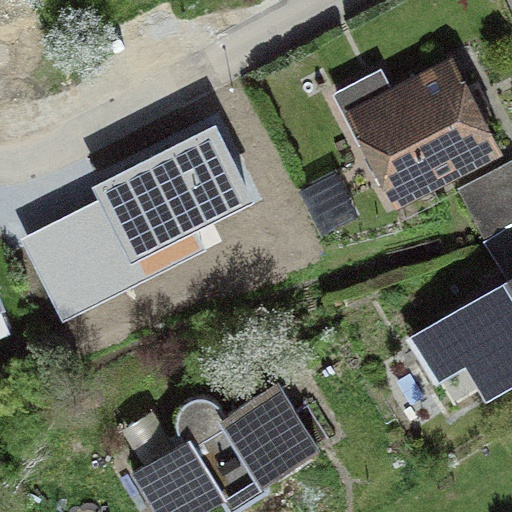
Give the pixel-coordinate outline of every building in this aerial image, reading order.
[(333,95),(388,200),(487,148),(445,68),(388,98),(375,73),(333,95)] [(249,201),(214,130),(98,187),(106,203),(28,241),(64,315),(200,249),(191,229),(249,201)] [(511,177),(506,166),(455,192),(474,229),(511,209),(511,177)] [(511,255),(511,224),(483,242),(497,265),(511,255)] [(467,362),(487,396),(511,381),(511,282),(416,340),(439,379),(467,362)] [(129,473),(153,511),(189,511),(216,496),(225,511),(227,511),(266,488),(261,479),(313,447),(274,383),(222,415),(214,403),(205,397),(194,395),(184,399),(175,407),(172,418),(174,430),(181,441),(129,473)]
